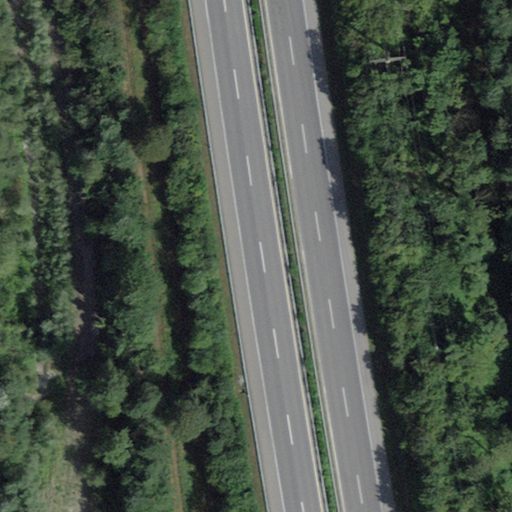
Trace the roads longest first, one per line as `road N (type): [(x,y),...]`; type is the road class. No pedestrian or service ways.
road 1 (motorway): [(221,0),(300,511)]
road 2 (motorway): [(362,511),(283,0)]
road 3 (track): [(198,511),(120,0)]
road 4 (track): [(467,0),(511,261)]
